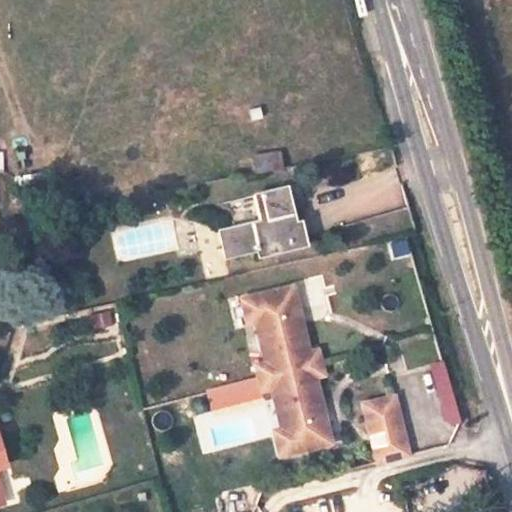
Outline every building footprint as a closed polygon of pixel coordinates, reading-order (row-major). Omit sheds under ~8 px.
[(251,154),(255,174),(284,169),(280,149),(251,154)] [(299,232),(294,233),(285,196),(252,204),(257,227),(217,237),(222,263),(256,255),(258,263),(304,253),(299,232)] [(296,295),(259,304),(264,328),(258,330),(268,372),(258,374),(264,401),(274,398),(284,439),(290,438),(296,462),(333,453),(318,387),(327,385),(321,359),(312,362),(296,295)] [(259,304),(244,308),(250,332),(258,330),(264,328),(259,304)] [(396,406),(365,413),(379,472),(411,465),(396,406)] [(290,438),(276,441),(282,465),(296,462),(290,438)]
